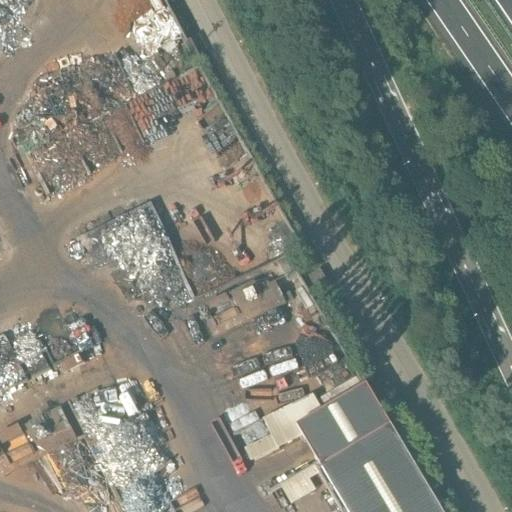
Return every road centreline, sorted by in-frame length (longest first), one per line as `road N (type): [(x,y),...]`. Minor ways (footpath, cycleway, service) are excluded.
road 1 (unclassified): [(491,511),(195,0)]
road 2 (trunk): [(342,0),(511,370)]
road 3 (trunk): [(435,0),(511,112)]
